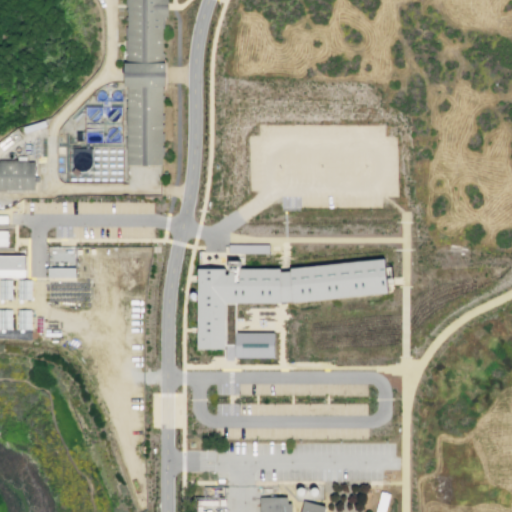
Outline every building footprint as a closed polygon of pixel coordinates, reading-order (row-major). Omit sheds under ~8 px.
[(126,0),(125,88),(127,88),(162,88),(166,88),(166,64),(163,64),(164,17),(168,17),(168,7),(168,0),(126,0)] [(127,166),(161,166),(162,166),(162,88),(127,88),(127,166)] [(73,148),(72,170),(91,170),(92,148),(73,148)] [(0,192),(34,192),(34,163),(0,163),(0,192)] [(0,216),(10,216),(10,225),(0,225),(0,216)] [(9,247),(0,247),(0,229),(9,229),(9,247)] [(0,255),(26,255),(25,279),(0,278),(0,255)] [(197,271),(228,271),(228,263),(240,263),(240,271),(280,271),(280,274),(290,274),(290,270),(385,262),(386,269),(388,295),(294,305),(294,304),(280,304),(280,305),(236,305),(236,332),(276,332),(276,360),(235,360),(235,362),(226,362),(226,352),(197,352),(197,301),(188,301),(188,290),(197,290),(197,271)] [(47,268),(74,268),(74,277),(47,276),(47,268)] [(0,280),(11,280),(11,299),(0,299),(0,280)] [(18,280),(30,280),(30,300),(18,299),(18,280)] [(0,310),(11,310),(12,329),(0,329),(0,310)] [(18,310),(31,310),(31,329),(18,329),(18,310)] [(302,490),(301,490),(300,491),(298,491),(298,493),(297,494),(297,495),(298,497),(299,498),(300,499),(302,499),(303,498),(304,498),(305,497),(305,495),(305,494),(305,493),(304,492),(303,491),(302,490)] [(315,491),(314,490),(313,491),(312,492),(311,493),(310,494),(310,496),(311,497),(312,498),(313,499),(315,499),(316,499),(317,498),(318,497),(319,496),(319,494),(318,493),(318,492),(317,491),(315,491)] [(381,493),(375,511),(384,511),(389,495),(381,493)] [(260,498),(260,511),(292,511),(292,504),(287,505),(287,498),(260,498)] [(326,511),(327,509),(304,502),(300,511),(326,511)]
